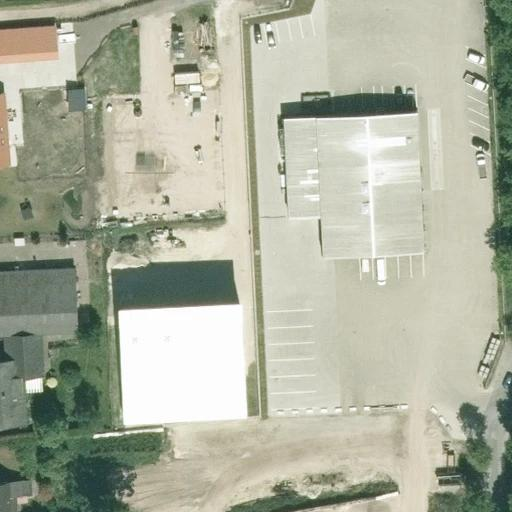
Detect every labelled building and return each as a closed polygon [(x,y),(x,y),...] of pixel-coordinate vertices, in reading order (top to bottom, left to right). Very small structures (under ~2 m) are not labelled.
[(325,78),(333,77),(332,50),(350,49),(350,60),(378,59),(376,36),(322,39),(325,78)] [(413,112),(288,115),(292,253),(417,250),(416,222),(415,187),(413,112)] [(415,187),(416,222),(451,221),(450,186),(415,187)] [(0,266),(0,301),(2,332),(8,332),(47,330),(83,329),(80,263),(0,266)] [(47,330),(8,332),(9,353),(0,353),(0,423),(30,422),(28,371),(49,370),(47,330)] [(433,445),(432,411),(371,414),(372,447),(433,445)] [(372,447),(371,414),(332,415),(333,455),(372,454),(372,447)] [(0,511),(23,511),(22,478),(0,478),(0,511)]
